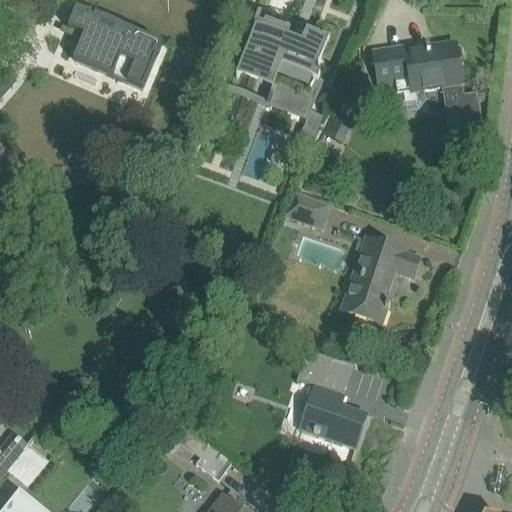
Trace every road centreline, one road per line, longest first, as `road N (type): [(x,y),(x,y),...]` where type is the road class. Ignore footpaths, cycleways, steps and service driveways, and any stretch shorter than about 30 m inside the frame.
road 1 (tertiary): [(511,185),(425,461)]
road 2 (tertiary): [(450,468),(511,287)]
